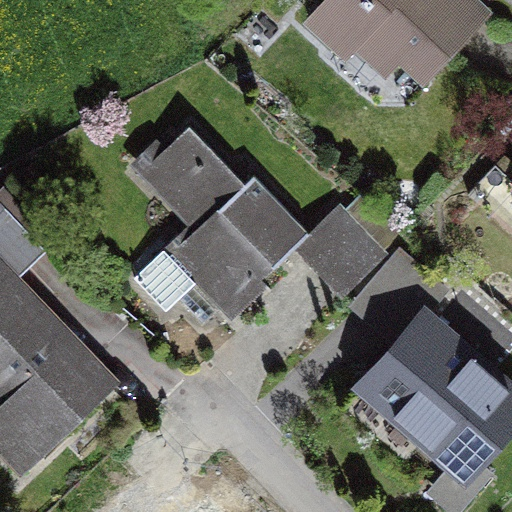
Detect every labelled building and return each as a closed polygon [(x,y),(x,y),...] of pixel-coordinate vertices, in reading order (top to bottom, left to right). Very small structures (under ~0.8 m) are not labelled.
[(486,9),(476,0),(330,0),(312,21),(347,53),(370,27),(424,76),(486,9)] [(173,248),(229,309),(310,234),(253,173),(242,183),(188,125),(156,155),(176,177),(165,187),(199,224),(173,248)] [(400,232),(361,195),(303,256),(342,293),(400,232)] [(0,440),(22,463),(98,392),(26,315),(37,305),(12,279),(43,248),(0,205),(0,394),(7,401),(0,407),(0,440)] [(404,337),(362,385),(458,469),(433,498),(449,511),(469,511),(495,482),(473,463),(511,417),(511,390),(423,313),(444,289),(399,249),(357,296),(404,337)] [(159,511),(136,487),(109,511),(231,511),(202,482),(171,511),(159,511)]
